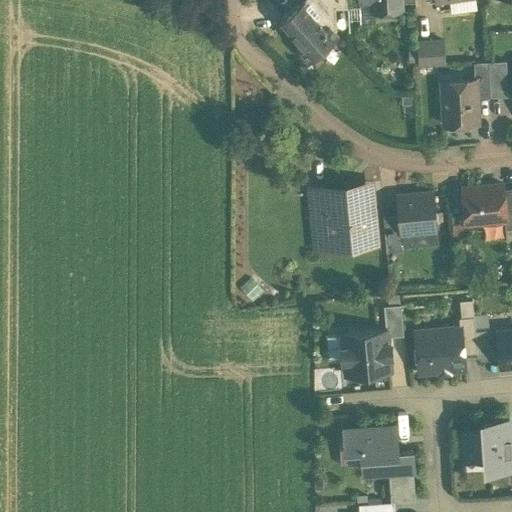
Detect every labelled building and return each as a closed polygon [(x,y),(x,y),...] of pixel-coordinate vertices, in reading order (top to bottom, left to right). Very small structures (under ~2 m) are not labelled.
[(305,1),(303,0),(301,0),(281,18),(299,39),(301,47),(301,48),(303,51),(305,55),(306,54),(310,59),(340,33),(335,28),(330,22),(326,25),(305,1)] [(305,0),(305,1),(326,25),(330,22),(335,28),(337,27),(336,5),(335,0),(305,0)] [(371,0),(372,9),(404,7),(404,1),(403,0),(371,0)] [(476,0),(453,0),(454,9),(477,6),(476,0)] [(445,39),(418,40),(419,62),(446,61),(445,39)] [(507,58),(489,59),(491,95),(509,94),(507,58)] [(489,59),(474,60),(475,76),(477,76),(478,95),(491,95),(489,59)] [(475,76),(461,77),(456,83),(443,84),(445,122),(479,120),(478,95),(477,76),(475,76)] [(503,181),(464,185),(467,220),(505,217),(507,217),(504,187),(503,181)] [(328,183),(312,185),(315,221),(331,220),(328,188),(329,188),(328,183)] [(359,183),(347,184),(347,187),(329,188),(328,188),(331,220),(332,231),(351,230),(352,238),(374,236),(369,185),(359,186),(359,183)] [(434,187),(397,190),(399,206),(400,212),(401,232),(402,232),(437,228),(434,187)] [(400,212),(384,213),(387,249),(403,248),(402,232),(401,232),(400,212)] [(464,310),(476,309),(475,295),(463,296),(464,310)] [(387,333),(404,332),(402,301),(385,303),(387,325),(387,333)] [(461,323),(464,350),(478,349),(476,327),(475,313),(460,314),(461,323)] [(464,350),(461,323),(416,328),(420,369),(465,365),(464,350)] [(511,324),(496,326),(498,354),(499,365),(511,363),(511,324)] [(388,339),(387,333),(387,325),(343,329),(344,344),(342,344),(343,357),(346,357),(347,371),(391,367),(390,353),(392,353),(391,339),(388,339)] [(496,326),(476,327),(478,349),(479,356),(498,354),(496,326)] [(511,445),(511,427),(510,415),(483,417),(484,425),(466,427),(468,454),(486,453),(487,466),(511,464),(511,445)] [(399,418),(347,422),(349,445),(366,444),(368,469),(392,468),(414,466),(417,466),(415,443),(401,444),(399,418)] [(414,466),(392,468),(394,497),(397,497),(416,496),(414,466)] [(398,511),(397,497),(394,497),(361,500),(361,511),(398,511)]
